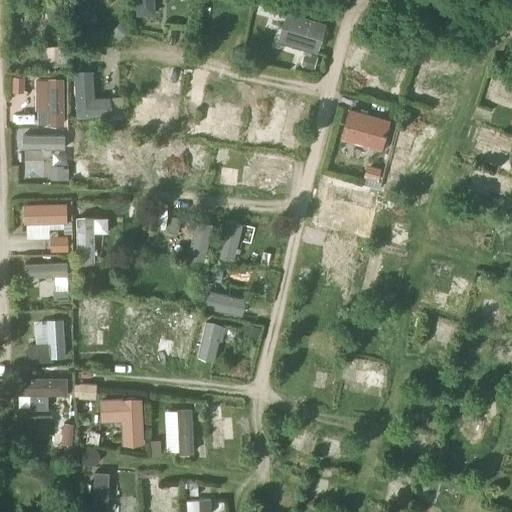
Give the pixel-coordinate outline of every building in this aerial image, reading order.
[(77,0),(78,22),(95,21),(94,0),(77,0)] [(135,0),(137,12),(159,10),(158,0),(135,0)] [(277,42),(316,54),(325,24),(286,12),(277,42)] [(407,49),(367,37),(362,54),(385,61),(380,81),(397,86),(407,49)] [(465,61),(419,46),(413,65),(459,80),(465,61)] [(73,73),(76,119),(110,117),(109,98),(93,99),(92,72),(73,73)] [(511,79),(492,73),(487,90),(511,98),(511,79)] [(182,78),(184,95),(196,94),(194,76),(182,78)] [(151,96),(148,132),(174,135),(178,99),(151,96)] [(269,139),(292,145),(303,106),(280,99),(269,139)] [(214,104),(209,140),(235,143),(240,108),(214,104)] [(389,121),(348,109),(339,140),(380,151),(389,121)] [(399,125),(385,172),(399,176),(413,129),(399,125)] [(511,152),(511,137),(478,127),(473,143),(511,154),(511,152)] [(63,130),(21,132),(22,146),(64,144),(63,130)] [(127,137),(87,130),(85,146),(125,153),(127,137)] [(188,145),(144,140),(141,159),(186,164),(188,145)] [(293,161),(249,155),(247,169),(291,176),(293,161)] [(75,181),(74,166),(58,167),(59,182),(75,181)] [(95,185),(94,167),(80,167),(81,186),(95,185)] [(506,176),(474,167),(468,186),(500,196),(506,176)] [(374,189),(330,180),(325,200),(370,210),(374,189)] [(383,203),(375,237),(390,241),(398,206),(383,203)] [(66,204),(23,206),(24,220),(66,218),(66,204)] [(484,236),(489,218),(458,210),(453,228),(484,236)] [(75,218),(76,264),(94,264),(93,234),(107,234),(107,218),(93,218),(93,217),(75,218)] [(185,250),(201,254),(209,221),(192,217),(185,250)] [(226,217),(218,253),(233,257),(241,220),(226,217)] [(34,239),(56,239),(57,226),(34,225),(34,239)] [(328,281),(347,285),(356,242),(338,238),(328,281)] [(56,242),(57,253),(76,251),(75,241),(56,242)] [(370,250),(358,289),(371,294),(384,255),(370,250)] [(67,260),(23,261),(23,275),(68,274),(67,260)] [(443,312),(456,316),(467,277),(454,273),(443,312)] [(208,287),(204,303),(241,311),(244,294),(208,287)] [(82,298),(82,345),(99,345),(98,297),(82,298)] [(166,354),(184,358),(193,316),(176,312),(166,354)] [(47,354),(64,354),(63,315),(46,315),(47,354)] [(492,315),(490,324),(506,328),(508,318),(492,315)] [(207,316),(198,355),(217,359),(225,320),(207,316)] [(155,339),(159,325),(147,322),(143,335),(155,339)] [(390,391),(394,368),(369,364),(366,377),(375,379),(374,388),(390,391)] [(66,373),(17,374),(17,393),(66,392),(66,373)] [(432,407),(449,409),(450,398),(433,397),(432,407)] [(122,447),(142,446),(140,401),(99,403),(100,423),(121,422),(122,447)] [(177,454),(193,453),(191,405),(175,405),(177,454)] [(209,419),(211,449),(226,449),(224,418),(209,419)] [(333,439),(327,454),(337,458),(343,444),(333,439)] [(89,450),(90,466),(106,465),(105,449),(89,450)] [(109,511),(108,471),(93,472),(94,511),(109,511)] [(412,507),(418,487),(410,485),(405,505),(412,507)] [(146,494),(146,511),(159,511),(159,494),(146,494)] [(186,498),(187,511),(201,511),(201,497),(186,498)]
